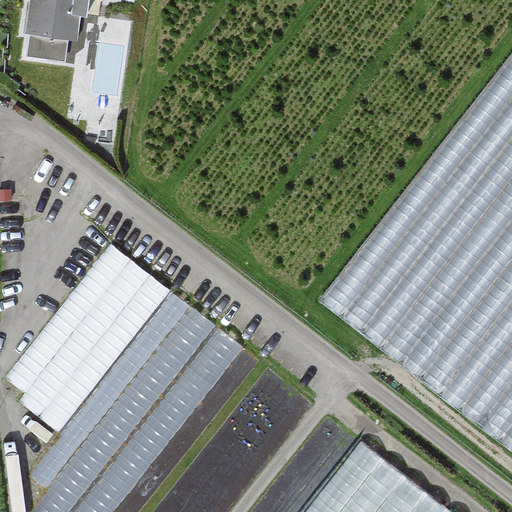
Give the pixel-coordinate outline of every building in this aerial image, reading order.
[(32,0),(28,35),(38,34),(34,56),(66,62),(70,38),(79,40),(84,13),(91,15),(93,0),(32,0)] [(511,57),(331,306),(511,436),(511,57)] [(23,398),(67,430),(174,283),(113,239),(13,376),(30,389),(23,398)] [(145,484),(194,411),(193,370),(186,365),(193,356),(191,299),(170,285),(41,476),(53,484),(36,509),(40,511),(196,511),(195,459),(170,495),(145,496),(145,484)] [(223,326),(193,363),(196,452),(195,453),(197,511),(211,511),(211,505),(233,476),(233,478),(252,455),(269,454),(260,447),(280,447),(317,400),(223,326)] [(456,511),(353,438),(299,511),(456,511)]
